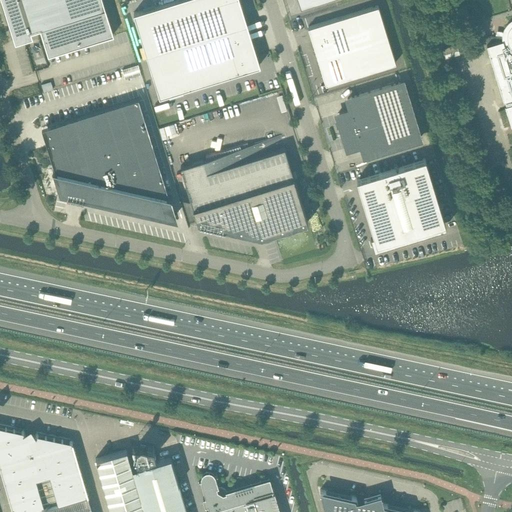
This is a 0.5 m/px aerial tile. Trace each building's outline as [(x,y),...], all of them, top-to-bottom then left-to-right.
[(103,0),(2,0),(14,37),(16,44),(33,38),(31,32),(41,29),(49,55),(114,34),(106,8),(103,0)] [(260,65),(239,0),(173,0),(134,12),(158,92),(160,96),(260,65)] [(378,5),(314,25),(319,41),(313,43),(324,77),(330,75),(332,82),(396,62),(378,5)] [(511,19),(511,20),(509,22),(507,24),(505,27),(504,29),(503,32),(502,35),(502,38),(502,41),(487,46),(504,102),(505,101),(506,106),(505,106),(511,127),(511,126),(511,19)] [(365,156),(420,139),(402,81),(347,98),(351,110),(337,114),(339,121),(337,121),(339,128),(336,128),(337,129),(341,128),(348,148),(361,144),(365,156)] [(169,196),(140,101),(138,97),(66,120),(42,127),(47,146),(54,170),(53,169),(53,171),(58,172),(60,172),(65,191),(172,215),(166,196),(171,197),(171,196),(169,196)] [(195,212),(206,208),(207,214),(246,223),(268,216),(272,227),(283,224),(306,217),(281,135),(180,166),(195,212)] [(357,179),(377,244),(445,223),(425,158),(357,179)] [(56,511),(54,505),(33,434),(24,432),(23,431),(0,425),(0,465),(13,511),(56,511)] [(33,434),(54,505),(56,511),(92,511),(73,443),(71,441),(37,433),(35,435),(33,434)] [(134,449),(139,466),(145,464),(144,459),(156,455),(153,447),(140,444),(134,449)] [(96,458),(111,511),(146,511),(133,467),(132,468),(127,449),(96,458)] [(186,511),(171,456),(145,464),(139,466),(133,467),(146,511),(186,511)] [(221,486),(218,485),(216,486),(212,474),(211,473),(209,472),(207,472),(205,473),(203,475),(203,477),(203,479),(199,480),(201,480),(206,497),(203,498),(205,505),(208,504),(210,510),(207,511),(280,511),(274,491),(272,492),(271,489),(273,489),(273,488),(271,489),(268,479),(227,491),(227,490),(225,488),(221,486)] [(418,511),(414,510),(413,511),(411,511),(387,507),(388,505),(383,504),(380,494),(377,495),(378,495),(377,497),(368,500),(367,499),(366,498),(364,499),(364,500),(358,502),(356,498),(352,497),(351,499),(325,493),(326,491),(320,490),(326,511),(418,511)]
